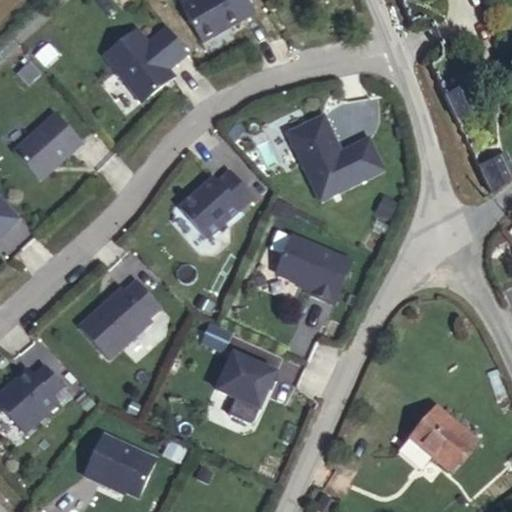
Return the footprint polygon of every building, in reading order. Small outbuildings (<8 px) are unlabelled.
[(240,0),(185,0),(174,6),(195,43),(248,14),(240,0)] [(180,54),(160,27),(140,42),(130,29),(96,54),(133,102),(167,76),(161,69),(180,54)] [(511,88),(511,53),(493,68),(510,90),(511,88)] [(451,80),(431,92),(442,119),(464,108),(451,80)] [(47,112),(4,150),(30,179),(46,164),(50,168),(65,155),(62,151),(73,141),(47,112)] [(324,117),(288,135),(320,203),(385,171),(370,140),(350,149),(351,150),(342,154),(324,117)] [(492,152),(471,166),(484,190),(502,171),(492,152)] [(208,181),(205,177),(169,208),(197,239),(245,198),(221,170),(208,181)] [(0,195),(0,240),(23,220),(0,195)] [(279,202),(273,213),(290,222),(296,211),(279,202)] [(352,264),(292,238),(276,274),(304,286),(303,289),(309,291),(308,294),(334,305),(352,264)] [(511,251),(508,243),(495,249),(501,262),(511,256),(511,251)] [(150,306),(127,280),(115,290),(112,287),(68,326),(98,359),(141,320),(139,317),(150,306)] [(232,336),(210,326),(201,344),(224,355),(232,336)] [(276,374),(234,355),(217,392),(235,400),(228,416),(248,425),(255,421),(276,374)] [(52,384),(35,364),(23,374),(16,366),(0,380),(0,416),(14,432),(48,401),(41,393),(52,384)] [(447,408),(417,433),(450,471),(479,446),(447,408)] [(101,485),(128,496),(146,458),(93,434),(74,475),(101,487),(101,485)]
